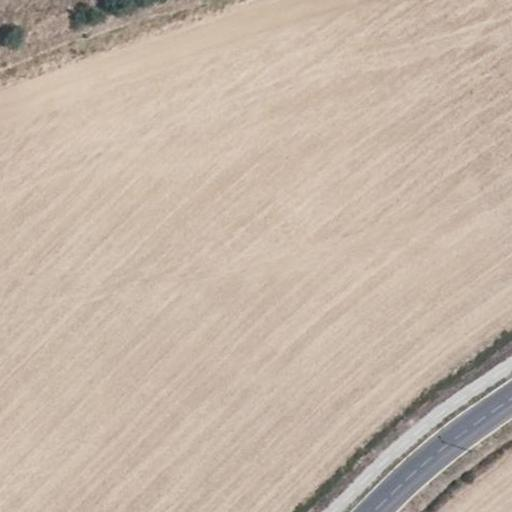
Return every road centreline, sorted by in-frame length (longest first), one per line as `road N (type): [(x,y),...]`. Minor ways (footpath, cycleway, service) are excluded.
road 1 (unknown): [(0,63),(189,0)]
road 2 (residential): [(511,400),(424,461),(373,511)]
